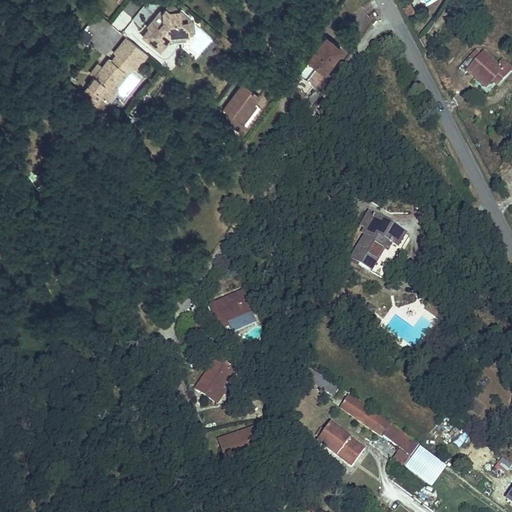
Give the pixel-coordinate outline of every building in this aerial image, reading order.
[(156,12),(143,28),(145,29),(139,37),(157,51),(162,45),(168,37),(184,35),(183,21),(176,22),(175,12),(166,4),(158,13),(156,12)] [(411,14),(405,4),(398,8),(403,18),(411,14)] [(134,16),(125,10),(113,25),(122,32),(134,16)] [(187,21),(175,12),(176,22),(183,21),(184,35),(188,35),(187,21)] [(114,82),(125,69),(122,67),(127,60),(136,68),(146,56),(124,39),(115,51),(110,58),(108,56),(88,83),(81,91),(95,102),(112,80),(114,82)] [(320,39),(303,62),(319,72),(335,50),(320,39)] [(151,57),(139,69),(147,78),(160,67),(151,57)] [(466,61),(455,72),(461,78),(463,76),(481,92),(487,86),(489,87),(493,83),(496,86),(506,74),(498,66),(494,70),(478,58),(470,66),(466,61)] [(238,92),(221,116),(227,120),(222,127),(236,137),(241,131),(238,128),(256,103),(239,91),(238,92)] [(348,260),(367,272),(385,244),(393,248),(401,235),(366,214),(357,228),(364,232),(348,260)] [(242,291),(208,306),(217,330),(228,325),(227,321),(250,311),(242,291)] [(214,361),(194,389),(217,404),(222,397),(219,394),(233,374),(214,361)] [(301,378),(331,397),(338,389),(305,369),(301,378)] [(298,389),(288,413),(294,415),(296,415),(304,394),(303,391),(298,389)] [(338,389),(331,397),(340,404),(347,396),(338,389)] [(347,396),(340,404),(381,434),(387,426),(347,396)] [(381,434),(340,404),(336,411),(376,441),(381,434)] [(288,413),(280,447),(284,451),(294,415),(288,413)] [(381,434),(376,441),(393,453),(387,462),(395,468),(413,445),(387,426),(381,434)] [(252,430),(217,441),(224,466),(235,463),(234,459),(258,451),(252,430)] [(314,444),(318,447),(328,433),(324,430),(314,444)] [(328,433),(318,447),(351,471),(363,454),(350,445),(348,447),(328,433)] [(284,451),(280,447),(276,459),(281,464),(284,451)] [(492,470),(504,477),(511,465),(500,458),(492,470)]
